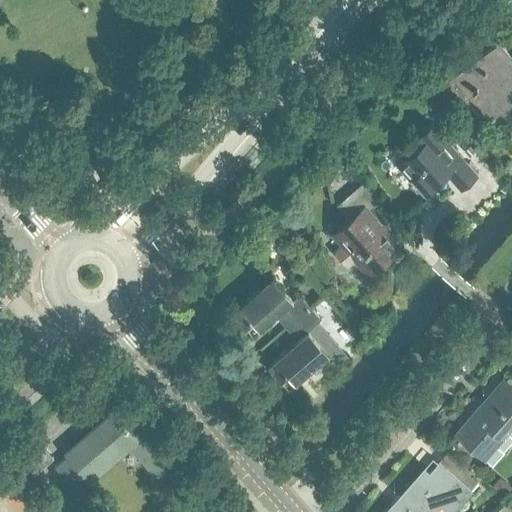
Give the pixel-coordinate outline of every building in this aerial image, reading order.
[(511,99),(511,55),(496,37),(447,79),(485,122),(511,99)] [(414,137),(419,143),(395,164),(409,180),(412,177),(426,192),(447,174),(460,189),(477,174),(432,122),(414,137)] [(349,219),(332,234),(340,244),(333,250),(347,267),(355,261),(367,275),(399,247),(383,228),(384,227),(353,191),(337,205),(349,219)] [(272,275),(232,310),(253,334),(275,315),(285,326),(285,327),(309,306),(298,293),(292,299),(272,275)] [(296,339),(267,364),(277,375),(284,368),(295,381),(316,363),(322,370),(342,352),(316,322),(320,318),(309,306),(285,327),(296,339)] [(466,420),(455,433),(485,458),(508,431),(511,434),(511,384),(503,377),(466,420)] [(60,466),(75,484),(87,473),(90,477),(129,443),(164,483),(183,466),(127,402),(69,453),(72,456),(60,466)] [(16,453),(34,474),(53,458),(35,437),(16,453)] [(385,511),(431,511),(446,495),(458,504),(471,489),(438,461),(429,470),(425,467),(385,511)] [(500,507),(504,511),(511,511),(511,504),(508,500),(500,507)]
